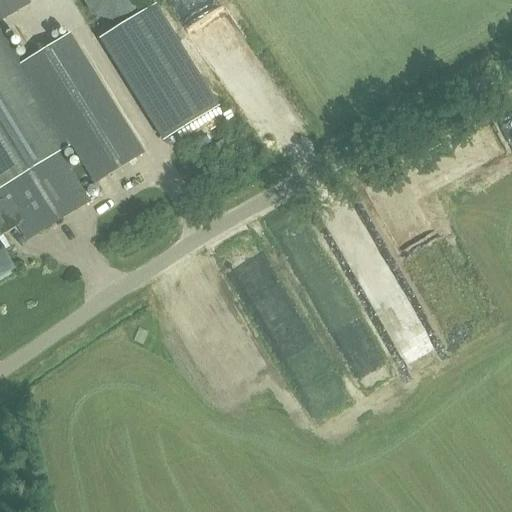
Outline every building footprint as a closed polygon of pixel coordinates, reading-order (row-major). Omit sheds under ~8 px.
[(29,0),(0,0),(0,29),(34,7),(29,0)] [(114,0),(93,0),(101,10),(114,0)] [(214,109),(152,9),(102,40),(164,139),(214,109)] [(95,183),(143,153),(69,35),(21,65),(95,183)] [(59,153),(68,147),(0,36),(0,197),(2,202),(17,225),(20,229),(83,190),(59,153)] [(504,156),(511,151),(511,106),(480,123),(489,139),(493,137),(504,156)] [(215,143),(215,144),(220,151),(229,145),(224,136),(215,143)] [(0,275),(13,268),(0,246),(0,235),(17,225),(2,202),(0,203),(0,275)] [(401,229),(421,226),(418,208),(398,212),(401,229)] [(443,255),(427,263),(445,295),(460,287),(443,255)]
